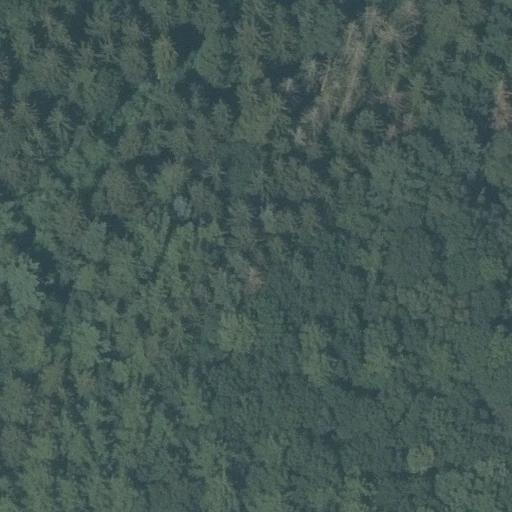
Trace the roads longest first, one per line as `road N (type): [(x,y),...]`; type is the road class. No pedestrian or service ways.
road 1 (track): [(507,0),(474,100),(420,165),(317,263),(98,422)]
road 2 (unknown): [(511,475),(487,437),(449,431),(379,459),(286,465),(181,501),(158,495),(89,428)]
road 3 (track): [(0,487),(98,422),(99,405),(88,358),(50,284),(0,228)]
road 4 (track): [(0,73),(106,0)]
